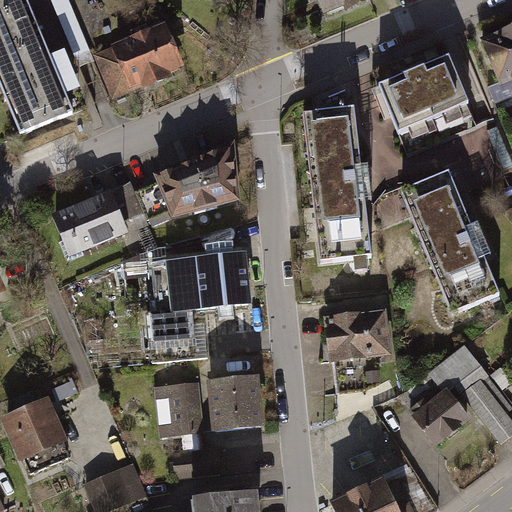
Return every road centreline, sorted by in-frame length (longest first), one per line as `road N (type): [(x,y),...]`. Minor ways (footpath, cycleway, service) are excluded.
road 1 (residential): [(303,511),(264,87)]
road 2 (residential): [(264,87),(0,194)]
road 3 (residential): [(474,0),(264,87)]
